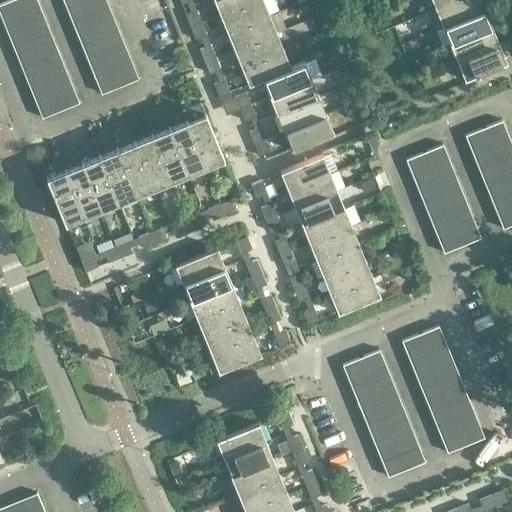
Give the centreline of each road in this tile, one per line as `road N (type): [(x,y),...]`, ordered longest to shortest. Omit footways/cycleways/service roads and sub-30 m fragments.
road 1 (residential): [(86,450),(448,304)]
road 2 (residential): [(0,228),(86,450)]
